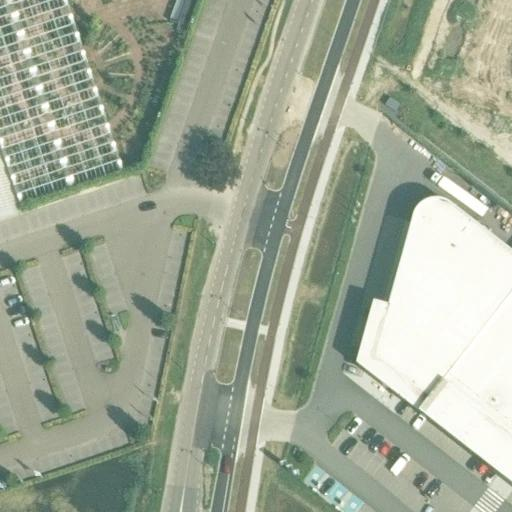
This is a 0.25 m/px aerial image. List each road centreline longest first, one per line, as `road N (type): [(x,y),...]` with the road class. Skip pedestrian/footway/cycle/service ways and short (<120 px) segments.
road 1 (tertiary): [(217,511),(278,226),(353,0)]
road 2 (tertiary): [(318,0),(247,216),(183,511)]
